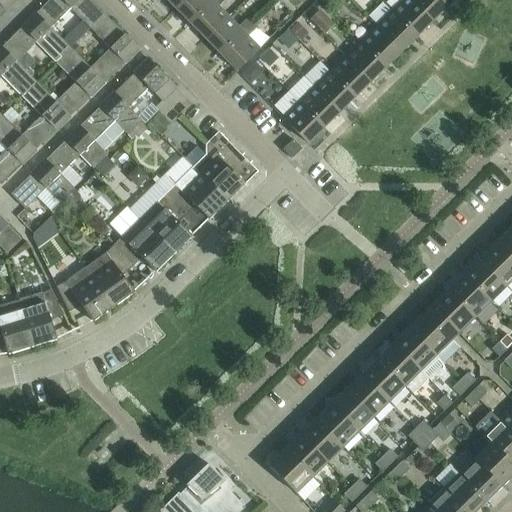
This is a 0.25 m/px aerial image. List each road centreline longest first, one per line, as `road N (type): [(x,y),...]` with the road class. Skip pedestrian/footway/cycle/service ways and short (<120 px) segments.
road 1 (residential): [(511,198),(242,461)]
road 2 (residential): [(286,173),(119,330),(0,378)]
road 3 (residential): [(286,173),(106,0)]
